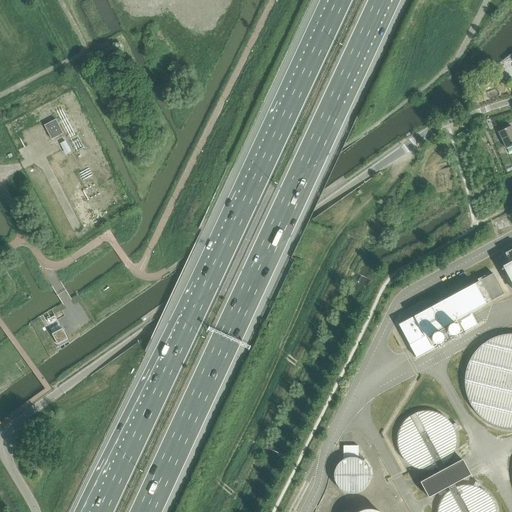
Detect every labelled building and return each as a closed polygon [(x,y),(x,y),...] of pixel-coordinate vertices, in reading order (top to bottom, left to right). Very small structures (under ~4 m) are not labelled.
[(489,72),(494,79),(505,71),(500,64),(489,72)] [(45,126),(52,140),(63,134),(56,120),(45,126)] [(511,127),(511,126),(499,133),(507,149),(511,146),(511,127)] [(446,176),(438,177),(439,188),(447,187),(446,176)] [(511,249),(504,254),(510,264),(503,268),(511,284),(511,249)] [(493,273),(474,284),(485,304),(504,294),(493,273)] [(470,313),(485,304),(474,284),(398,325),(417,358),(477,325),(470,313)] [(56,342),(57,345),(68,339),(66,336),(63,330),(53,335),(56,341),(56,342)] [(466,372),(466,389),(470,402),(479,415),(492,424),(508,428),(511,428),(511,333),(510,334),(498,336),(487,341),(473,354),(466,372)] [(405,418),(400,425),(397,435),(397,445),(402,455),(408,461),(414,465),(422,467),(430,467),(439,463),(445,459),(451,452),(454,444),(454,433),(451,424),(445,417),(440,413),(432,410),(425,409),(414,412),(405,418)] [(343,446),(343,459),(344,459),(345,458),(346,458),(347,458),(347,457),(348,457),(349,457),(350,457),(351,457),(352,457),(353,457),(354,457),(355,457),(356,457),(357,457),(357,458),(358,458),(358,446),(343,446)] [(334,477),(336,484),(338,488),(343,492),(350,495),(357,495),(364,491),(369,486),(371,479),(371,472),(369,467),(365,462),(361,459),(354,457),(348,458),(342,460),(337,466),(334,472),(334,477)] [(462,459),(420,482),(428,497),(471,474),(462,459)] [(445,493),(440,500),(437,510),(436,511),(493,511),(494,508),(490,499),(485,492),(480,488),(472,485),(465,484),(454,487),(445,493)]
